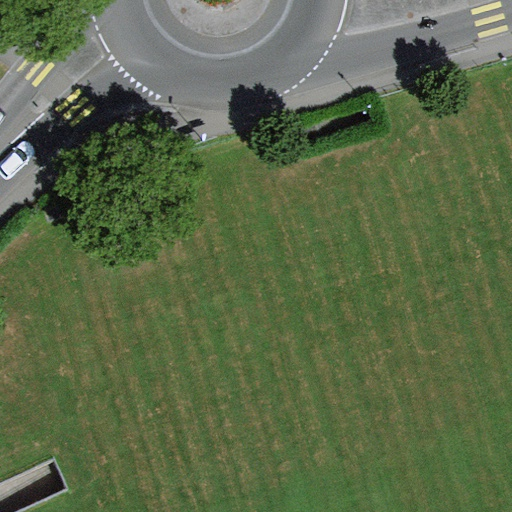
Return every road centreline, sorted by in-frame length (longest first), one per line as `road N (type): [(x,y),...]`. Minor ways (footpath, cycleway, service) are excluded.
road 1 (primary): [(285,60),(371,50),(511,7)]
road 2 (primary): [(128,26),(154,60),(202,82),(254,78),(285,60)]
road 3 (primary): [(128,26),(0,150)]
